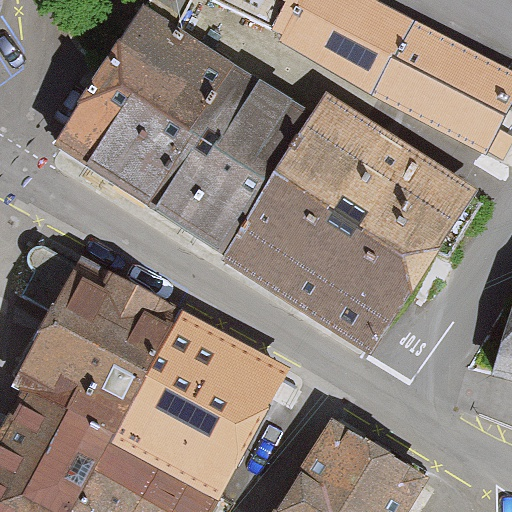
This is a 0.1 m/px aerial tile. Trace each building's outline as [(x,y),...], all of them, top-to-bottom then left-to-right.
[(485,156),(511,104),(511,76),(366,0),(208,0),(283,39),(279,48),(485,156)] [(315,120),(147,13),(59,152),(227,258),(315,120)] [(327,102),(315,120),(227,258),(223,265),(370,358),(474,196),(327,102)] [(22,394),(114,444),(180,323),(51,253),(41,251),(32,256),(30,264),(32,271),(38,276),(26,298),(53,312),(12,388),(22,394)] [(114,444),(212,497),(278,376),(180,323),(114,444)] [(511,338),(501,381),(511,383),(511,338)] [(0,434),(0,511),(77,511),(114,444),(22,394),(0,434)] [(286,511),(403,511),(424,479),(337,428),(286,511)] [(203,511),(212,497),(114,444),(77,511),(203,511)]
